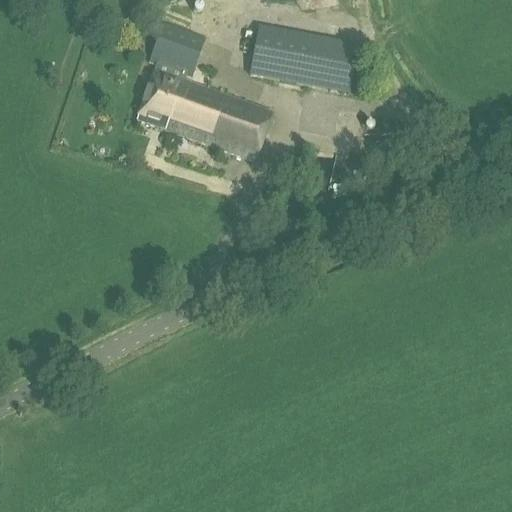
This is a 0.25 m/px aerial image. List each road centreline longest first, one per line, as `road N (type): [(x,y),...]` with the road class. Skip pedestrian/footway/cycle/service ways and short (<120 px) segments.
road 1 (tertiary): [(0,403),(203,301),(511,183)]
road 2 (track): [(250,6),(223,79),(304,116),(252,197),(218,295)]
road 3 (track): [(359,0),(363,26),(408,102),(481,194)]
road 4 (track): [(363,26),(249,0)]
